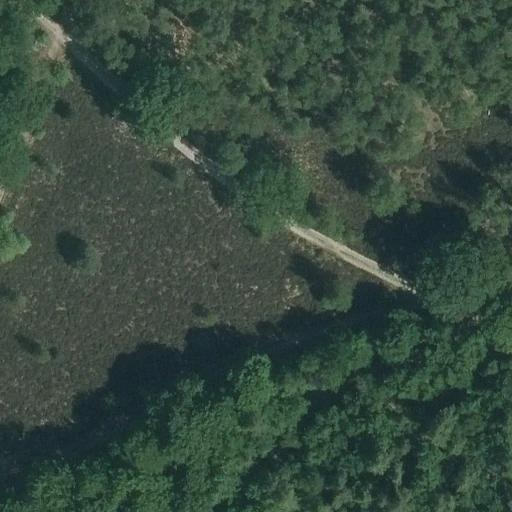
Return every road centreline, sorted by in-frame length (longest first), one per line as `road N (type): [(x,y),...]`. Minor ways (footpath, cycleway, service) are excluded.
road 1 (track): [(427,294),(233,370),(0,500)]
road 2 (track): [(60,30),(287,216),(427,294)]
road 3 (track): [(0,200),(60,30)]
